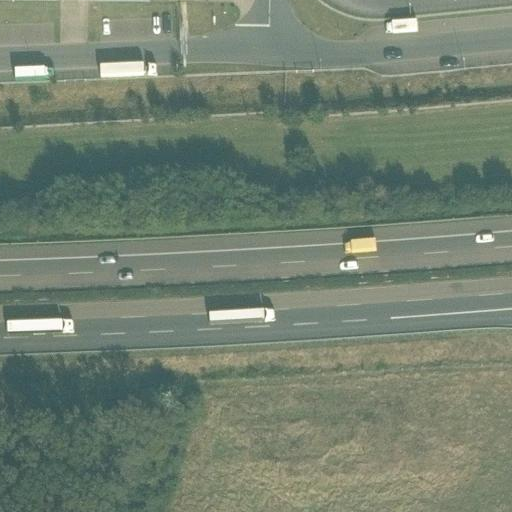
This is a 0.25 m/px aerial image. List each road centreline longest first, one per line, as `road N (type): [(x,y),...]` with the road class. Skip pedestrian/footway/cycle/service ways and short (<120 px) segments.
road 1 (motorway): [(0,327),(511,297)]
road 2 (motorway): [(511,250),(0,278)]
